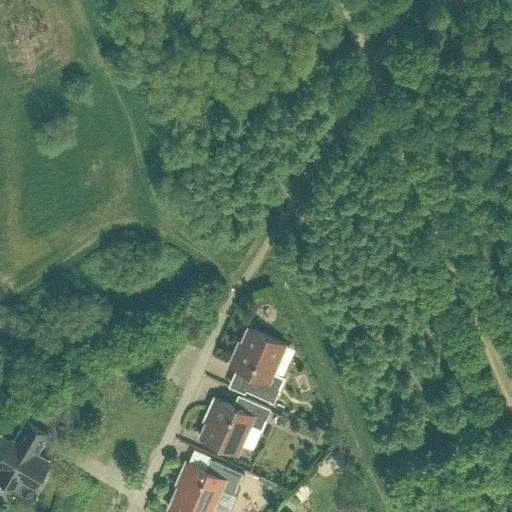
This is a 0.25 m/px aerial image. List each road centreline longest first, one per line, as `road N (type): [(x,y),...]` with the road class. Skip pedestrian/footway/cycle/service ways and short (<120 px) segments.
road 1 (track): [(511,386),(340,0)]
road 2 (residential): [(137,511),(222,316)]
